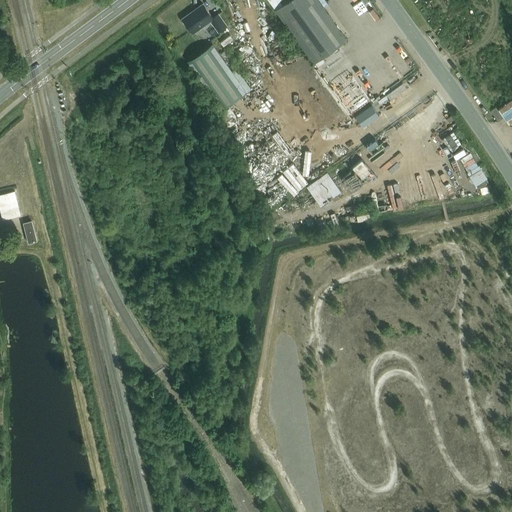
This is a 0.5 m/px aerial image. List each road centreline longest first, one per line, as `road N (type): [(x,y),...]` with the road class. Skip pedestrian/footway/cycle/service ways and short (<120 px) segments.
road 1 (unclassified): [(511,178),(387,0)]
road 2 (tertiary): [(0,95),(128,0)]
